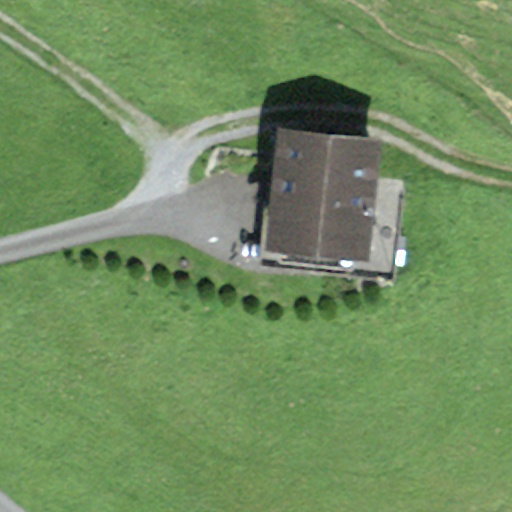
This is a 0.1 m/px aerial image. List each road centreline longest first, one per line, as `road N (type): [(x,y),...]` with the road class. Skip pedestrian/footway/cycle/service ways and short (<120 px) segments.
road 1 (track): [(0,251),(116,223),(141,209),(161,158),(152,139),(103,97),(0,25)]
road 2 (track): [(161,158),(217,128),(301,110),(352,114),(454,163),(511,178)]
